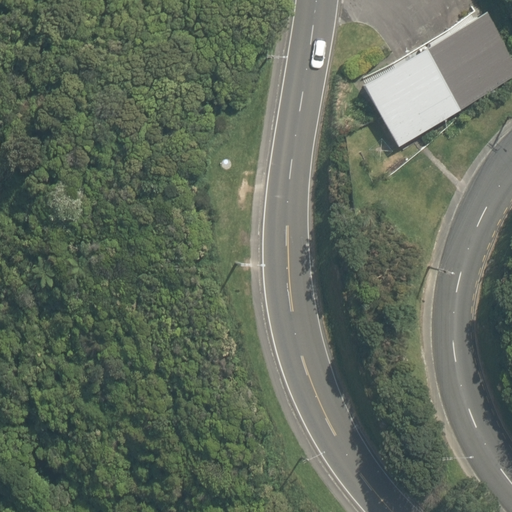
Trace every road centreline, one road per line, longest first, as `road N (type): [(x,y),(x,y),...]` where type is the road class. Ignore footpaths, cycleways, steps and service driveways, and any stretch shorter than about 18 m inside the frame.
road 1 (secondary): [(316,0),(283,221),(286,296),(301,363),(332,433),(393,511)]
road 2 (residential): [(511,162),(464,232),(451,331),(471,412),(511,488)]
